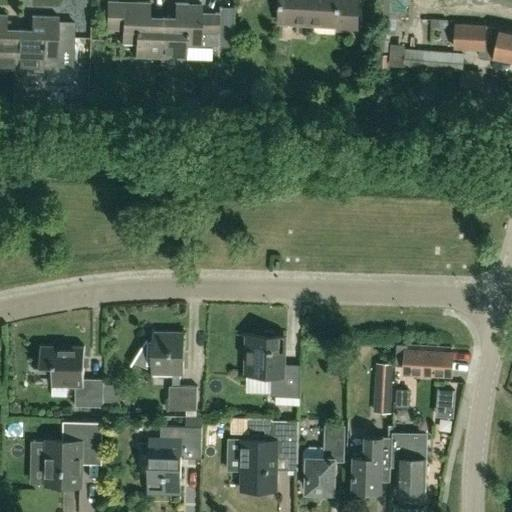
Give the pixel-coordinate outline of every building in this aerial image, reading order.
[(160,57),(161,15),(150,14),(150,1),(128,0),(107,0),(106,27),(121,27),(121,42),(136,43),(135,56),(160,57)] [(358,29),(359,0),(281,0),(280,22),(299,23),(299,26),(358,29)] [(161,15),(160,57),(187,58),(187,45),(201,46),(201,31),(219,32),(218,46),(233,46),(234,6),(219,6),(219,12),(202,11),(202,2),(174,1),(174,15),(161,15)] [(0,68),(17,69),(18,28),(6,27),(6,13),(0,13),(0,68)] [(56,57),(58,15),(31,14),(31,28),(18,28),(17,69),(42,70),(42,56),(56,57)] [(511,59),(511,30),(501,29),(501,27),(485,25),(457,23),(455,47),(483,49),(482,52),(495,54),(494,56),(511,59)] [(390,33),(381,33),(380,50),(389,51),(390,33)] [(464,72),(466,53),(405,48),(405,44),(391,43),(389,65),(464,72)] [(388,55),(380,54),(379,66),(388,67),(388,55)] [(66,118),(84,119),(86,97),(67,96),(66,118)] [(197,385),(183,385),(179,385),(179,374),(183,374),(184,331),(152,330),(152,337),(146,335),(147,334),(146,333),(130,358),(131,359),(135,353),(147,359),(151,359),(151,373),(173,373),(172,385),(169,385),(169,408),(196,408),(197,385)] [(299,396),(300,368),(281,367),(282,334),(250,333),(248,375),(272,376),(271,395),(299,396)] [(84,378),(84,346),(66,345),(66,348),(41,348),(40,365),(53,365),(52,385),(76,385),(76,406),(104,405),(104,378),(84,378)] [(450,375),(450,354),(411,351),(409,372),(450,375)] [(328,374),(340,375),(342,355),(330,354),(328,374)] [(104,383),(104,404),(121,404),(114,384),(104,383)] [(455,402),(456,391),(439,390),(438,400),(455,402)] [(374,392),(373,411),(391,412),(393,393),(374,392)] [(289,396),(289,406),(307,407),(308,396),(289,396)] [(277,449),(298,450),(298,420),(272,419),(272,418),(252,418),(252,429),(265,429),(265,438),(242,438),(242,488),(276,488),(277,449)] [(102,437),(102,422),(88,422),(88,437),(102,437)] [(326,424),(325,438),(325,446),(310,446),(305,448),(303,452),(302,470),(309,470),(308,489),(334,490),(334,473),(337,473),(337,458),(344,458),(345,439),(345,424),(326,424)] [(202,457),(202,426),(160,425),(160,442),(150,442),(149,492),(180,492),(181,457),(202,457)] [(426,470),(427,432),(393,431),(393,436),(392,459),(391,466),(401,466),(400,492),(401,492),(405,496),(410,496),(414,492),(424,492),(425,470),(426,470)] [(393,436),(365,435),(364,451),(356,451),(356,454),(354,490),(355,490),(359,494),(365,494),(369,490),(381,491),(382,468),(383,468),(383,459),(392,459),(393,436)] [(81,484),(81,439),(48,439),(47,484),(81,484)]
